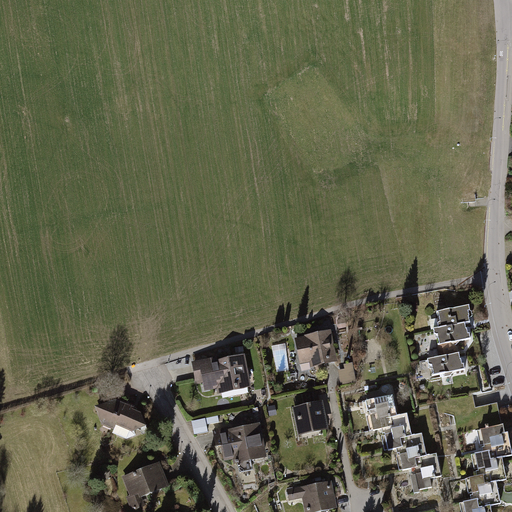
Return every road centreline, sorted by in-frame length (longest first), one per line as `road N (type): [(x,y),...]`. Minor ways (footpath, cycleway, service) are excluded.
road 1 (residential): [(511,365),(493,275),(503,20)]
road 2 (residential): [(222,511),(145,366)]
road 3 (track): [(12,403),(145,366)]
road 4 (residential): [(331,393),(354,511)]
